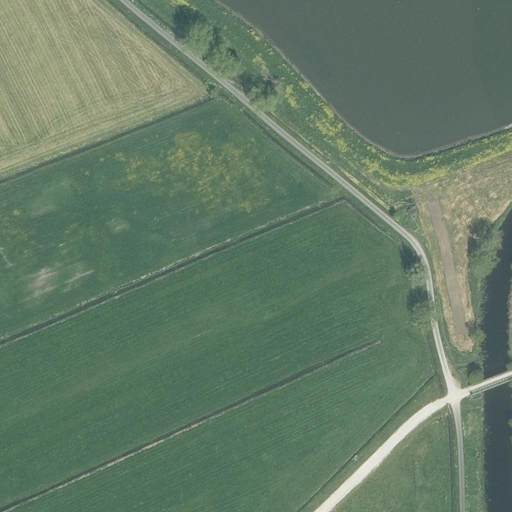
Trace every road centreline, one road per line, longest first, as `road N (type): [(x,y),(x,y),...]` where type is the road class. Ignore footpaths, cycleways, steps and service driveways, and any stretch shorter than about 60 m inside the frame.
road 1 (unclassified): [(461,511),(456,418),(422,257),(122,0)]
road 2 (track): [(322,511),(413,420),(475,389)]
